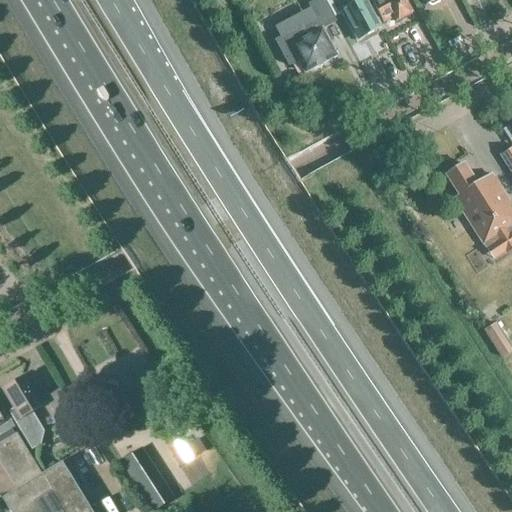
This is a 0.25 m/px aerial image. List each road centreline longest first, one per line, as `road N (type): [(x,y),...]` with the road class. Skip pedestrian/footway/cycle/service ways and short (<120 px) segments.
road 1 (motorway): [(51,0),(382,511)]
road 2 (motorway): [(438,511),(111,0)]
road 3 (residential): [(511,23),(306,129)]
road 4 (residential): [(393,143),(511,80)]
